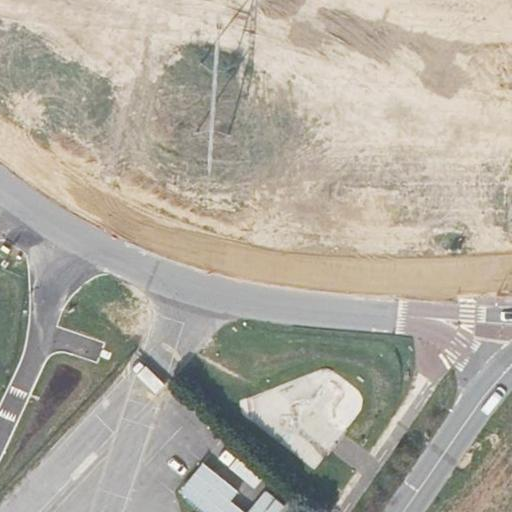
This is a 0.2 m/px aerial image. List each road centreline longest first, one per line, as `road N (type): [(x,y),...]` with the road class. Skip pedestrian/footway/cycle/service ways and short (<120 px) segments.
road 1 (unclassified): [(511,333),(196,295),(43,223),(0,189)]
road 2 (unclassified): [(511,363),(400,511)]
